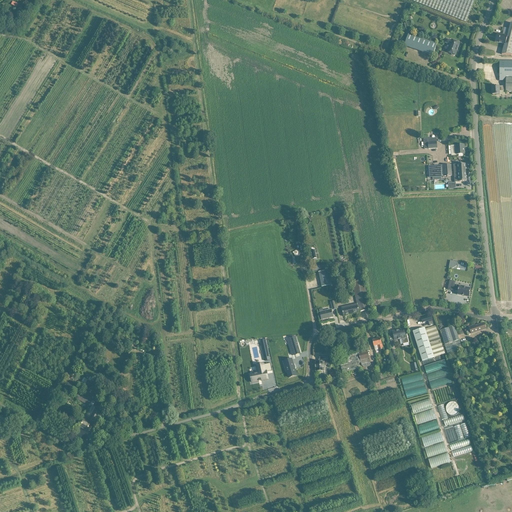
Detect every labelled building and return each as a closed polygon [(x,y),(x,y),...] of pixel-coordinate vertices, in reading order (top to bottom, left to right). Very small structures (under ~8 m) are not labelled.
[(408,0),(421,5),(461,21),(466,23),(474,0),(408,0)] [(497,34),(495,42),(504,45),(502,55),(507,55),(511,54),(511,23),(507,36),(497,34)] [(437,45),(432,43),(408,35),(404,46),(433,56),(437,45)] [(446,39),(445,43),(450,45),(447,53),(451,54),(451,55),(454,56),(455,55),(455,56),(460,43),(451,40),(451,41),(446,39)] [(511,61),(505,62),(500,62),(499,81),(506,81),(506,86),(492,87),(492,95),(496,95),(498,95),(499,94),(499,91),(505,91),(505,92),(511,92),(511,61)] [(437,138),(428,139),(424,139),(424,149),(437,149),(437,138)] [(464,145),(459,146),(451,146),(451,155),(464,154),(464,145)] [(451,165),(443,166),(429,167),(430,176),(433,175),(433,178),(452,176),(451,165)] [(465,165),(460,165),(454,165),(455,176),(455,182),(466,181),(465,165)] [(325,285),(335,283),(332,268),(322,270),(325,285)] [(372,310),(371,305),(369,305),(363,280),(353,283),(357,305),(350,307),(350,306),(341,307),(342,311),(343,316),(352,314),(352,313),(359,312),(372,310)] [(456,285),(455,291),(458,292),(457,295),(469,297),(471,289),(459,286),(456,285)] [(333,317),(332,313),(331,310),(323,312),(323,309),(319,310),(322,320),(333,317)] [(431,316),(421,319),(422,323),(428,321),(429,326),(433,325),(431,316)] [(470,331),(467,332),(468,335),(486,329),(484,323),(473,327),(473,326),(469,327),(470,331)] [(445,354),(437,331),(436,326),(425,329),(413,333),(423,361),(445,354)] [(462,350),(459,340),(454,326),(440,331),(448,354),(462,350)] [(407,335),(405,335),(404,329),(393,332),(393,333),(388,334),(390,339),(390,343),(395,342),(395,341),(402,339),(403,344),(409,343),(407,335)] [(123,338),(120,343),(129,348),(132,343),(123,338)] [(383,349),(381,343),(380,338),(372,340),(374,347),(377,346),(379,350),(383,349)] [(265,342),(261,343),(265,362),(270,361),(265,342)] [(297,342),(289,344),(292,356),(300,354),(297,342)] [(367,352),(370,351),(369,348),(358,351),(358,352),(338,357),(340,362),(343,373),(360,368),(359,363),(361,363),(362,368),(371,366),(367,352)] [(324,372),(324,363),(328,363),(328,356),(320,356),(320,359),(319,359),(319,363),(316,363),(316,372),(324,372)] [(258,374),(250,375),(252,383),(259,381),(259,382),(259,381),(261,381),(262,381),(261,381),(268,379),(267,372),(272,371),(270,363),(257,366),(258,374)] [(296,375),(293,365),(286,367),(289,377),(296,375)] [(90,398),(96,401),(99,395),(93,392),(90,398)] [(101,410),(96,407),(95,406),(95,405),(94,404),(95,402),(79,393),(76,399),(90,406),(90,405),(92,406),(85,419),(84,419),(82,422),(79,420),(77,424),(80,426),(79,428),(86,431),(89,425),(92,427),(94,422),(101,410)] [(424,405),(435,401),(434,398),(417,404),(418,409),(424,407),(424,405)] [(437,407),(418,412),(420,417),(439,413),(437,407)] [(111,422),(106,419),(101,428),(106,431),(111,422)] [(447,439),(429,445),(431,454),(447,450),(450,449),(449,446),(447,439)]
